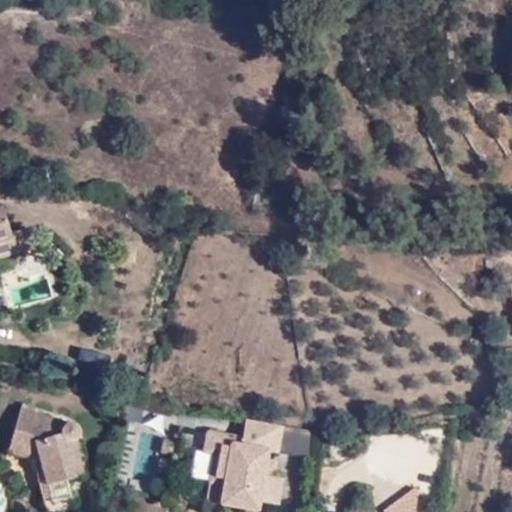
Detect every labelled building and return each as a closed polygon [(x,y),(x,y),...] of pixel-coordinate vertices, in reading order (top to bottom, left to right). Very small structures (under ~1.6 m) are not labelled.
[(0,212),(0,263),(35,255),(30,232),(9,236),(4,211),(0,212)] [(281,441),(285,414),(249,409),(246,428),(212,422),(209,442),(220,444),(215,472),(231,474),(228,493),(263,499),(265,490),(283,493),(287,467),(277,465),(268,464),(271,449),(272,440),(281,441)] [(90,478),(88,457),(86,443),(89,432),(85,425),(24,410),(13,456),(42,465),(52,511),(79,511),(75,482),(90,478)] [(313,419),(285,414),(281,441),(312,446),(313,419)] [(268,464),(277,465),(279,450),(271,449),(268,464)] [(231,474),(215,472),(212,491),(228,493),(231,474)] [(418,511),(422,492),(413,490),(388,509),(389,511),(418,511)]
